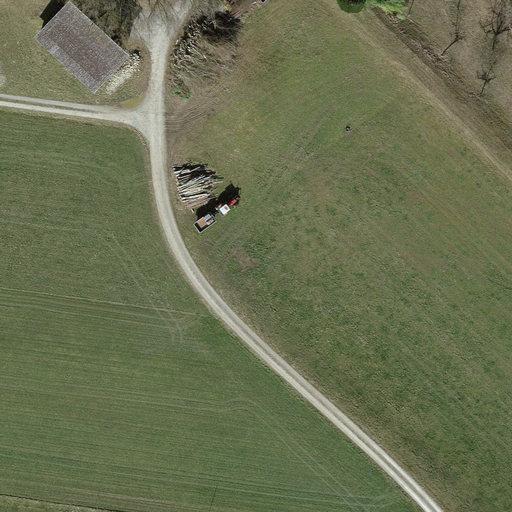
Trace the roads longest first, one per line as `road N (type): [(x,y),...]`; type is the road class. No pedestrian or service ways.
road 1 (track): [(427,511),(186,274),(160,217),(153,125),(191,0)]
road 2 (track): [(153,125),(0,101)]
